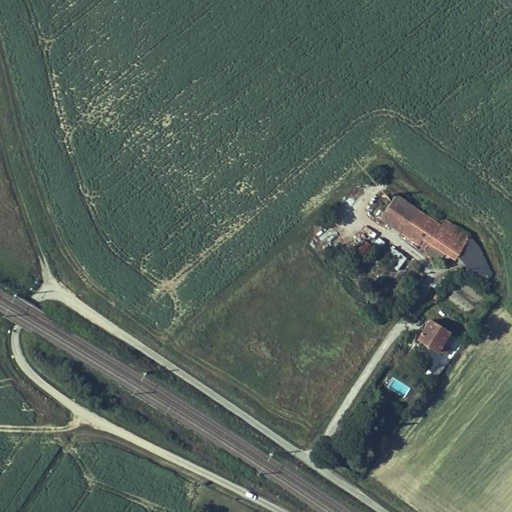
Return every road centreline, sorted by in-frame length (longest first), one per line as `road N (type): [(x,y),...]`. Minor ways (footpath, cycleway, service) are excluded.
road 1 (unclassified): [(311,461),(68,297),(50,292),(33,301),(16,338),(23,362),(47,388),(84,416),(277,511)]
road 2 (residential): [(427,290),(311,461)]
road 3 (track): [(0,126),(50,292)]
